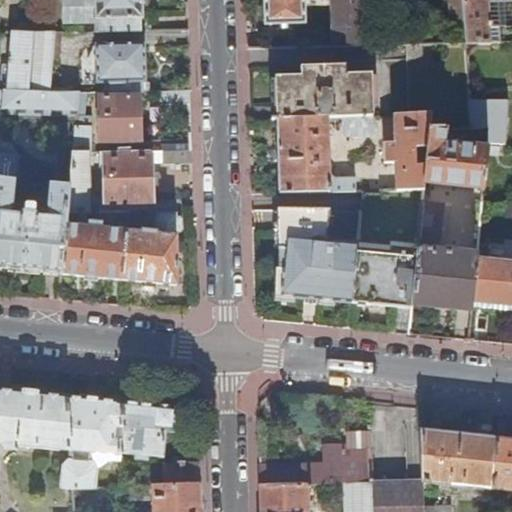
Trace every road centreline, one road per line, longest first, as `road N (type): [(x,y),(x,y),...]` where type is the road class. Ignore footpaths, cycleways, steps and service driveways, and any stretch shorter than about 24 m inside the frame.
road 1 (residential): [(228,350),(219,0)]
road 2 (residential): [(511,381),(228,350)]
road 3 (residential): [(228,350),(0,328)]
road 4 (residential): [(232,511),(228,350)]
